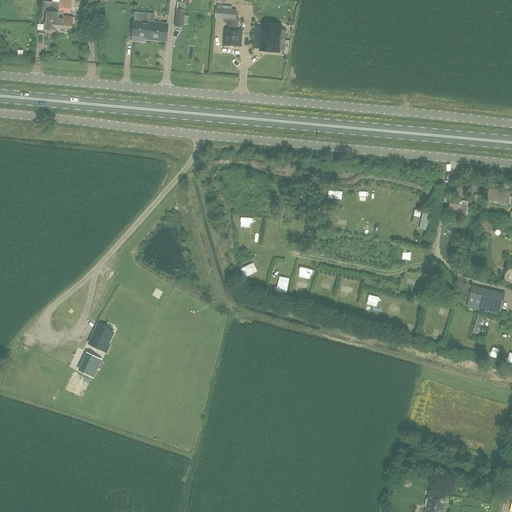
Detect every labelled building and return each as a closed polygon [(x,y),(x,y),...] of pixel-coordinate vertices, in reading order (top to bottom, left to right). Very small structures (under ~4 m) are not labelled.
[(57,31),(59,0),(54,0),(54,2),(42,1),(42,11),(47,11),(45,30),(57,31)] [(59,0),(57,31),(72,32),(73,17),(63,16),(63,13),(71,13),(71,0),(59,0)] [(183,10),(183,0),(177,0),(177,10),(177,9),(175,26),(183,27),(185,10),(183,10)] [(237,20),(235,20),(236,10),(216,8),(215,18),(226,19),(225,23),(228,23),(228,30),(224,30),(223,45),(241,47),(242,31),(237,31),(238,20),(237,20)] [(154,23),(155,14),(141,13),(140,21),(134,21),(132,40),(144,41),(144,39),(166,41),(168,24),(154,23)] [(282,29),(282,25),(263,23),(260,50),(280,52),(280,50),(285,50),(287,30),(282,29)] [(509,204),(510,191),(489,188),(487,201),(509,204)] [(329,198),(339,199),(340,190),(329,189),(329,198)] [(393,205),(402,205),(403,194),(394,194),(393,205)] [(450,203),(448,211),(467,215),(468,207),(450,203)] [(423,212),(419,229),(426,230),(430,213),(423,212)] [(253,221),(253,216),(242,216),(243,231),(248,231),(247,221),(253,221)] [(365,221),(365,229),(374,229),(374,221),(365,221)] [(242,268),(247,279),(256,275),(252,264),(242,268)] [(289,292),(290,275),(284,274),(282,292),(289,292)] [(500,315),(505,294),(471,286),(459,284),(456,296),(469,299),(467,307),(500,315)] [(372,294),(369,305),(379,307),(381,296),(372,294)] [(451,320),(452,307),(444,306),(443,319),(451,320)] [(476,321),(472,332),(478,334),(483,317),(478,316),(476,321)] [(412,319),(408,332),(416,334),(420,322),(412,319)] [(98,325),(89,344),(106,352),(109,345),(108,344),(113,333),(98,325)] [(437,338),(446,337),(445,330),(437,330),(437,338)] [(73,341),(65,355),(81,364),(89,350),(73,341)] [(93,378),(102,360),(88,353),(79,371),(93,378)] [(405,478),(408,486),(413,484),(410,476),(405,478)] [(430,492),(425,511),(442,511),(446,495),(430,492)]
